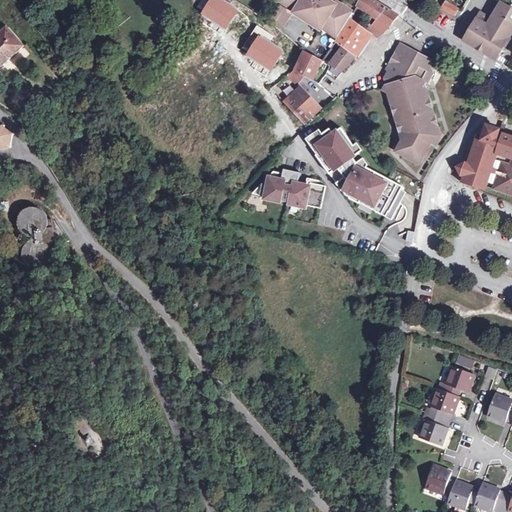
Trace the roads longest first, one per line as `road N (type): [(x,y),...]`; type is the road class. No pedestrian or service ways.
road 1 (unclassified): [(326,511),(167,318),(84,231)]
road 2 (residential): [(511,84),(435,174),(418,252)]
road 3 (unclassified): [(418,252),(390,411)]
road 4 (unclassified): [(387,0),(511,80)]
